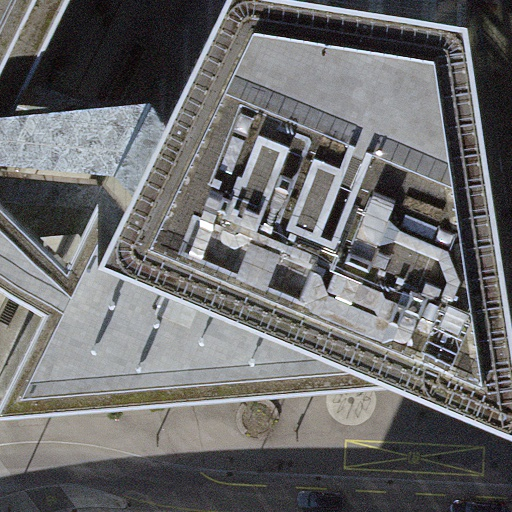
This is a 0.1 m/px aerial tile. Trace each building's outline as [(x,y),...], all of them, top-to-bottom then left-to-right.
[(511,301),(511,222),(478,3),(457,0),(187,0),(151,73),(139,97),(115,146),(103,170),(98,179),(79,218),(68,241),(43,291),(0,378),(0,393),(279,344),(511,301)] [(0,0),(0,7),(16,16),(45,30),(59,0),(0,0)] [(0,120),(30,61),(45,30),(16,16),(0,7),(0,120)] [(0,134),(115,146),(139,97),(151,73),(0,87),(0,134)] [(0,159),(0,226),(79,218),(98,179),(103,170),(0,159)] [(68,241),(0,175),(0,264),(43,291),(68,241)]
